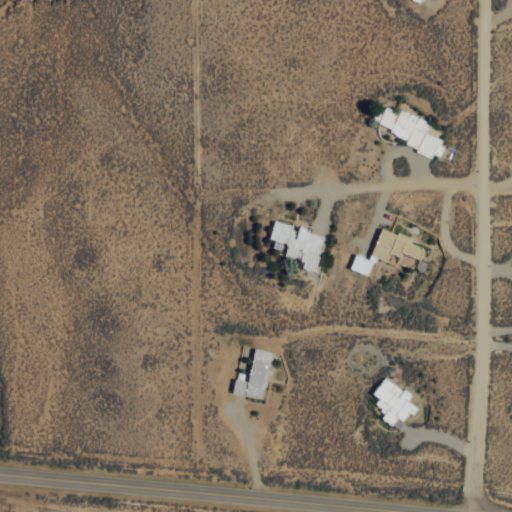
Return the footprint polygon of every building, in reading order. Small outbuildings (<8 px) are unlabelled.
[(377,125),(408,137),(405,146),(438,158),(445,140),(425,132),(430,120),(400,109),(399,112),(385,106),(377,125)] [(269,238),(287,243),(284,255),(303,260),(301,267),(314,271),(324,234),(291,227),(292,225),(274,220),(269,238)] [(350,269),(368,275),(375,256),(396,264),(400,252),(419,258),(423,247),(411,243),(413,238),(381,227),(370,259),(355,254),(350,269)] [(262,398),(272,351),(255,347),(247,381),(235,378),(232,392),(262,398)] [(373,393),(379,398),(374,404),(385,412),(381,417),(392,425),(398,417),(404,422),(416,406),(408,400),(411,395),(386,376),(373,393)]
